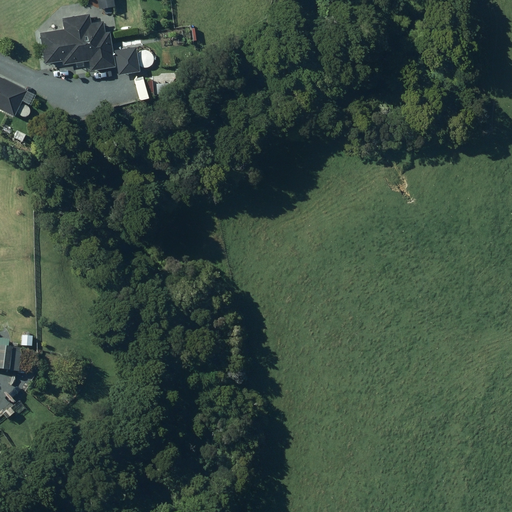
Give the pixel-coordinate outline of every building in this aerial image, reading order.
[(89,14),(63,17),(64,29),(40,32),(44,63),(63,60),(64,63),(89,60),(90,69),(114,66),(110,31),(104,32),(102,19),(90,21),(89,14)] [(25,90),(0,76),(0,111),(11,117),(25,90)] [(172,78),(145,79),(146,104),(173,103),(172,78)] [(33,334),(22,334),(21,348),(33,348),(33,334)] [(33,352),(0,347),(0,368),(30,373),(33,352)]
